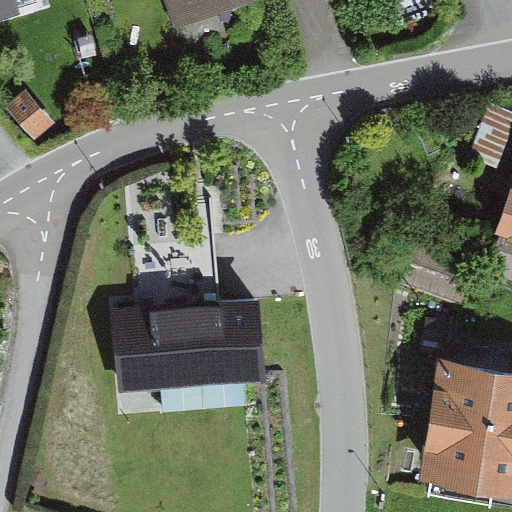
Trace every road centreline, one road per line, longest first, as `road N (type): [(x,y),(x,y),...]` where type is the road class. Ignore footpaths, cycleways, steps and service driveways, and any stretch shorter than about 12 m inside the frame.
road 1 (residential): [(285,106),(324,261),(341,373),(342,511)]
road 2 (residential): [(0,212),(35,199),(79,163),(145,136),(285,106)]
road 3 (residential): [(285,106),(511,62)]
